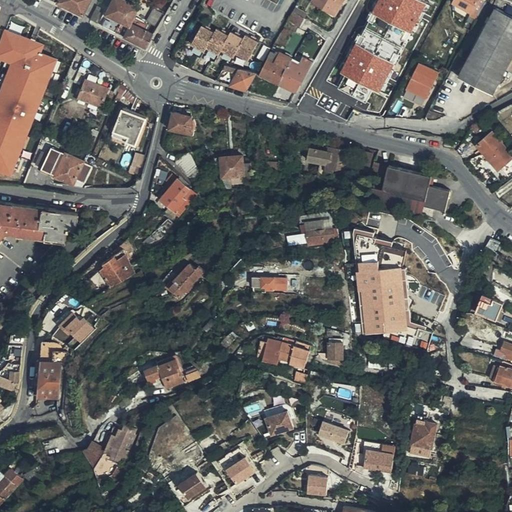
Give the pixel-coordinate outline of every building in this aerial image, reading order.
[(61,4),(83,15),(90,0),(58,0),(58,2),(61,4)] [(135,41),(147,47),(154,35),(146,31),(148,25),(133,18),(139,6),(125,0),(113,0),(102,24),(135,41)] [(314,0),(313,2),(336,14),(343,0),(314,0)] [(375,88),(384,92),(428,0),(377,0),(343,72),(346,73),(339,87),(369,102),(375,88)] [(473,13),(480,0),(455,0),(454,3),(473,13)] [(488,0),(487,0),(482,0),(474,14),(480,16),(488,0)] [(0,6),(0,26),(2,28),(7,19),(10,11),(0,6)] [(92,21),(98,23),(103,10),(99,7),(92,21)] [(303,10),(296,7),(293,12),(300,15),(303,10)] [(511,15),(496,7),(460,77),(493,95),(506,71),(511,73),(511,15)] [(147,21),(158,27),(165,16),(165,15),(153,9),(147,21)] [(300,15),(293,12),(288,20),(301,27),(305,18),(300,15)] [(36,37),(48,44),(54,36),(22,16),(14,13),(10,21),(10,22),(21,27),(36,37)] [(249,61),(260,41),(247,34),(245,38),(232,31),(231,35),(218,28),(216,32),(203,25),(192,44),(205,52),(208,48),(220,55),(222,51),(235,58),(237,54),(249,61)] [(54,50),(62,40),(54,36),(48,44),(54,50)] [(261,74),(281,84),(281,83),(293,61),(294,59),(274,49),(261,74)] [(86,71),(89,58),(84,54),(79,69),(86,71)] [(281,83),(281,84),(297,92),(303,80),(304,80),(313,62),(305,57),(301,65),(293,61),(281,83)] [(413,78),(433,87),(440,73),(420,64),(413,78)] [(241,69),(232,86),(248,91),(258,73),(241,69)] [(109,88),(85,79),(78,96),(102,106),(109,88)] [(117,94),(119,91),(122,83),(120,81),(116,87),(113,93),(117,94)] [(132,104),(137,96),(122,83),(119,91),(132,104)] [(122,110),(114,131),(129,137),(127,142),(136,145),(146,119),(122,110)] [(194,116),(172,112),(168,127),(192,133),(193,129),(196,129),(197,126),(194,116)] [(129,137),(114,131),(112,136),(127,142),(129,137)] [(511,158),(511,153),(493,132),(478,146),(498,171),(511,158)] [(456,149),(458,141),(447,139),(445,147),(456,149)] [(35,165),(41,168),(51,147),(45,144),(35,165)] [(51,147),(41,168),(41,169),(74,186),(77,181),(84,185),(93,167),(51,147)] [(333,153),(329,152),(327,164),(325,172),(333,174),(334,171),(337,171),(347,169),(352,167),(353,162),(347,160),(348,150),(334,148),(333,153)] [(327,164),(329,152),(314,149),(312,161),(327,164)] [(370,175),(374,155),(360,151),(355,172),(370,175)] [(202,176),(191,152),(179,156),(177,164),(191,179),(202,176)] [(222,157),(223,178),(232,178),(233,185),(244,183),(244,177),(245,177),(244,156),(222,157)] [(271,175),(284,175),(284,168),(284,163),(271,163),(271,175)] [(390,167),(375,163),(370,177),(366,186),(373,188),(383,191),(390,167)] [(383,191),(373,188),(369,204),(422,216),(424,207),(446,212),(451,192),(430,187),(432,177),(390,167),(383,191)] [(232,178),(223,178),(228,190),(233,189),(233,185),(232,178)] [(161,200),(176,213),(184,204),(194,192),(179,179),(161,200)] [(241,203),(237,196),(229,202),(233,209),(241,203)] [(67,230),(76,231),(79,214),(0,202),(0,238),(5,233),(65,241),(67,230)] [(184,204),(176,213),(175,214),(180,221),(190,209),(184,204)] [(180,221),(175,214),(170,209),(165,214),(170,218),(161,228),(144,244),(149,249),(163,237),(180,221)] [(334,220),(320,222),(321,231),(335,230),(334,220)] [(321,231),(320,222),(306,224),(309,247),(339,243),(339,237),(336,238),(335,230),(321,231)] [(408,273),(413,260),(381,248),(385,238),(381,237),(382,230),(358,224),(354,239),(370,243),(365,258),(408,273)] [(134,249),(127,233),(120,239),(126,254),(134,249)] [(126,254),(120,239),(96,262),(97,263),(78,281),(86,289),(94,284),(101,293),(110,288),(100,270),(126,254)] [(501,243),(491,239),(484,251),(493,257),(501,243)] [(136,273),(126,254),(100,270),(110,288),(136,273)] [(264,268),(262,260),(254,263),(256,270),(264,268)] [(182,298),(206,272),(200,266),(197,269),(191,263),(175,281),(176,282),(170,288),(182,298)] [(299,292),(300,275),(279,274),(279,279),(254,277),(253,291),(266,293),(266,290),(299,292)] [(493,303),(495,299),(483,294),(482,298),(493,303)] [(505,303),(495,299),(493,303),(482,298),(476,312),(497,320),(502,310),(505,303)] [(64,337),(87,314),(80,308),(68,321),(58,331),(64,337)] [(506,312),(502,310),(497,320),(502,321),(506,312)] [(263,360),(263,361),(278,364),(279,357),(283,342),(284,338),(278,336),(278,337),(277,340),(269,338),(268,342),(263,360)] [(258,358),(263,360),(268,342),(262,340),(258,358)] [(297,340),(296,345),(291,360),(291,364),(305,368),(312,345),(297,340)] [(54,351),(55,343),(43,342),(42,361),(37,361),(34,385),(39,386),(38,396),(58,398),(61,363),(69,363),(71,353),(54,351)] [(296,345),(283,342),(279,357),(291,360),(296,345)] [(496,348),(492,355),(507,361),(508,360),(511,360),(511,344),(505,342),(503,350),(496,348)] [(340,359),(341,346),(332,346),(332,359),(340,359)] [(182,374),(177,358),(145,369),(149,379),(161,374),(167,388),(184,382),(181,374),(182,374)] [(490,378),(495,380),(500,368),(495,366),(490,378)] [(511,369),(501,366),(500,368),(495,380),(494,384),(505,389),(506,387),(511,389),(511,387),(511,369)] [(21,369),(9,368),(8,378),(4,378),(0,384),(6,388),(17,392),(20,383),(21,370),(21,369)] [(202,378),(199,370),(186,375),(189,383),(202,378)] [(133,402),(129,396),(118,403),(123,410),(133,402)] [(453,402),(453,399),(446,397),(441,414),(449,416),(453,402)] [(270,433),(294,429),(290,402),(265,407),(270,433)] [(345,443),(351,428),(324,419),(319,434),(345,443)] [(416,425),(411,446),(432,450),(438,424),(428,422),(427,427),(416,425)] [(120,436),(113,454),(111,458),(120,462),(121,459),(126,461),(131,451),(130,451),(137,435),(135,434),(137,430),(126,424),(124,429),(120,436)] [(115,434),(108,450),(107,452),(113,454),(120,436),(117,435),(115,434)] [(393,471),(397,444),(367,440),(364,467),(393,471)] [(90,448),(83,451),(94,470),(107,450),(94,441),(90,448)] [(411,446),(406,444),(405,449),(434,455),(435,450),(432,450),(411,446)] [(225,465),(247,455),(244,446),(221,456),(225,465)] [(239,484),(258,471),(247,456),(229,469),(239,484)] [(121,479),(125,471),(118,467),(114,475),(121,479)] [(7,475),(0,481),(0,505),(24,479),(13,468),(7,475)] [(180,481),(190,497),(209,485),(200,469),(180,481)] [(310,493),(329,493),(329,472),(309,472),(310,493)]
